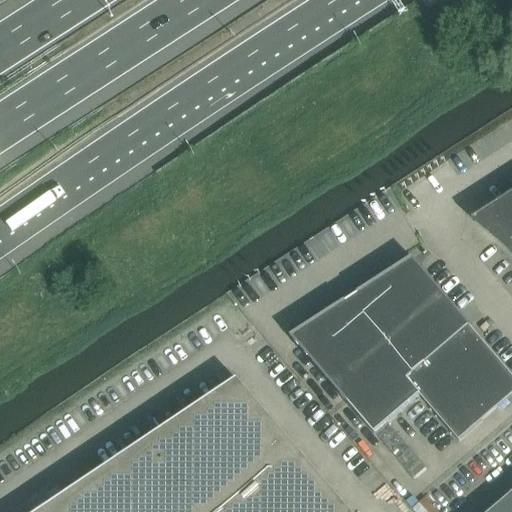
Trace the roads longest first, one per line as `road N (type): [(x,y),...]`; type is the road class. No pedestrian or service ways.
road 1 (motorway): [(0,224),(337,0)]
road 2 (motorway): [(0,128),(199,0)]
